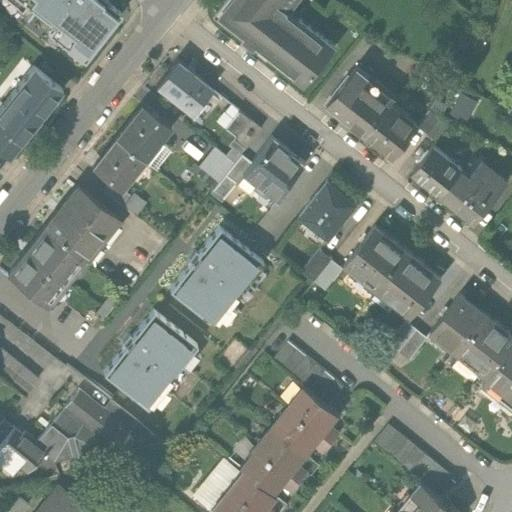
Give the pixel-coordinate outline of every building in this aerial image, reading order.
[(87,54),(88,55),(121,14),(106,2),(108,0),(107,0),(20,0),(88,53),(87,54)] [(296,0),(225,0),(214,13),(304,85),(334,47),(288,10),(296,0)] [(211,88),(176,60),(155,86),(190,114),(211,88)] [(0,107),(0,148),(8,154),(29,126),(31,127),(38,118),(37,116),(60,86),(33,65),(0,107)] [(326,103),(366,134),(391,102),(396,96),(356,65),(326,103)] [(459,92),(448,112),(466,122),(477,102),(459,92)] [(435,99),(430,109),(441,115),(446,105),(435,99)] [(418,123),(391,102),(366,134),(394,156),(418,126),(419,124),(418,123)] [(141,104),(115,137),(143,160),(169,127),(141,104)] [(261,127),(238,109),(231,118),(223,127),(235,136),(233,139),(245,148),(261,127)] [(430,109),(418,123),(419,124),(418,126),(437,141),(453,121),(441,115),(430,109)] [(215,121),(223,127),(231,118),(223,112),(215,121)] [(250,161),(241,173),(276,200),(306,162),(271,135),(250,161)] [(146,162),(143,160),(115,137),(91,167),(108,180),(119,189),(120,188),(129,177),(132,179),(146,162)] [(412,170),(441,193),(461,167),(432,144),(412,170)] [(217,183),(234,162),(215,147),(199,167),(217,183)] [(235,183),(234,182),(241,173),(250,161),(241,153),(234,162),(217,183),(211,191),(221,200),(235,183)] [(471,175),(461,167),(441,193),(475,221),(507,180),(482,161),(471,175)] [(101,189),(120,204),(128,195),(120,188),(119,189),(108,180),(101,189)] [(317,192),(300,214),(313,224),(316,221),(331,232),(355,201),(331,182),(320,195),(317,192)] [(77,185),(44,226),(83,257),(85,259),(118,218),(77,185)] [(120,204),(135,216),(146,202),(132,190),(128,195),(120,204)] [(344,263),(377,288),(407,251),(374,225),(344,263)] [(46,304),(83,257),(44,226),(6,273),(46,304)] [(190,262),(169,288),(213,323),(262,261),(218,226),(197,252),(195,250),(187,260),(190,262)] [(342,267),(319,248),(301,270),(325,289),(342,267)] [(441,278),(407,251),(377,288),(411,316),(441,278)] [(429,329),(455,350),(485,313),(459,292),(429,329)] [(123,344),(102,371),(146,406),(196,344),(152,309),(131,335),(128,333),(121,342),(123,344)] [(511,343),(511,334),(485,313),(455,350),(486,375),(511,343)] [(427,336),(405,319),(388,341),(410,358),(427,336)] [(273,358),(304,383),(328,403),(343,385),(288,339),(273,358)] [(511,343),(486,375),(485,377),(511,399),(511,343)] [(0,373),(24,392),(37,375),(0,345),(0,373)] [(304,383),(287,404),(331,440),(339,430),(330,423),(338,412),(328,403),(304,383)] [(78,387),(36,440),(26,432),(25,434),(13,425),(0,439),(0,458),(11,467),(17,459),(27,467),(42,450),(44,451),(47,448),(54,455),(60,454),(61,457),(91,449),(95,444),(90,441),(97,433),(115,447),(130,429),(103,407),(78,387)] [(137,419),(111,398),(103,407),(130,429),(137,419)] [(323,450),(331,440),(287,404),(271,423),(305,452),(313,442),(323,450)] [(0,421),(0,439),(13,425),(3,417),(0,421)] [(372,440),(420,478),(438,493),(453,475),(388,421),(372,440)] [(271,423),(254,443),(298,479),(306,470),(297,463),(305,452),(271,423)] [(290,488),(298,479),(254,443),(238,463),(242,466),(273,491),(281,480),(290,488)] [(242,466),(225,486),(257,511),(277,511),(268,505),(277,494),(273,491),(242,466)] [(412,493),(399,510),(401,511),(461,511),(451,504),(448,504),(447,501),(438,493),(420,478),(411,491),(412,493)] [(58,482),(33,511),(86,511),(89,508),(58,482)] [(257,511),(225,486),(209,506),(215,511),(257,511)] [(16,493),(0,511),(17,511),(26,502),(16,493)]
